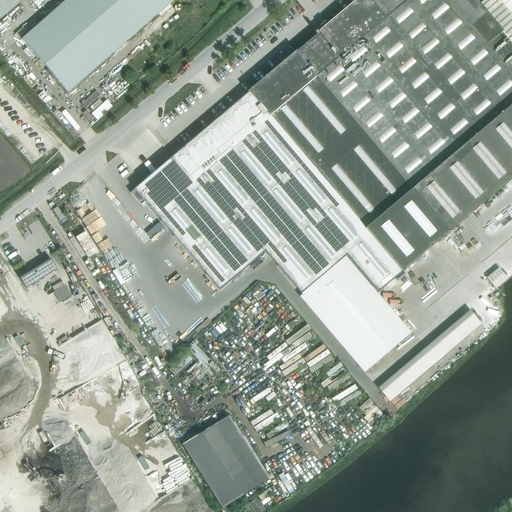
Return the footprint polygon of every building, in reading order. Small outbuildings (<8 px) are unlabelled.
[(0,0),(0,18),(19,2),(17,0),(0,0)] [(66,0),(21,40),(68,93),(174,0),(66,0)] [(142,182),(130,193),(140,205),(145,201),(219,291),(265,253),(301,295),(299,296),(364,373),(411,334),(377,294),(401,273),(511,178),(511,44),(502,32),(486,45),(470,26),(487,12),(477,0),(354,0),(325,24),(321,19),(316,23),(320,28),(317,30),(314,32),(313,31),(312,32),(315,36),(301,48),(248,93),(172,157),(142,182)] [(511,0),(498,0),(511,16),(511,0)] [(109,99),(94,113),(100,120),(115,106),(109,99)] [(511,276),(511,275),(511,245),(501,255),(508,263),(503,267),(511,276)] [(19,279),(26,289),(57,270),(50,259),(19,279)] [(499,268),(486,278),(496,289),(508,279),(499,268)] [(65,285),(53,292),(59,303),(72,296),(65,285)] [(392,400),(486,324),(475,310),(381,386),(392,400)] [(189,348),(202,360),(207,355),(195,343),(189,348)] [(332,408),(361,390),(357,383),(328,402),(332,408)] [(370,409),(380,401),(375,395),(365,403),(370,409)] [(257,429),(278,421),(274,412),(253,420),(257,429)] [(221,509),(244,495),(268,480),(228,416),(182,444),(221,509)] [(272,488),(261,495),(263,500),(275,493),(272,488)]
